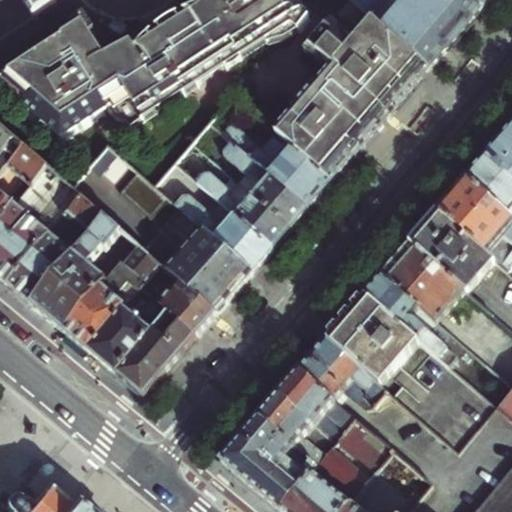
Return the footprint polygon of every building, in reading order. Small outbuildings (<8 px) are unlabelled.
[(0,0),(0,42),(56,7),(52,0),(51,0),(61,0),(64,1),(66,0),(0,0)] [(21,71),(0,83),(0,93),(19,110),(19,114),(20,117),(22,121),(23,122),(34,132),(38,127),(59,145),(103,117),(112,128),(127,139),(198,93),(223,70),(226,75),(268,49),(271,51),(278,51),(301,36),(311,22),(297,0),(211,0),(205,4),(211,13),(191,20),(173,31),(157,42),(150,47),(137,60),(133,53),(104,65),(96,52),(102,48),(86,23),(59,40),(62,45),(43,57),(39,52),(18,66),(21,71)] [(458,44),(484,13),(469,0),(346,0),(349,2),(431,74),(458,44)] [(495,0),(469,0),(484,13),(495,0)] [(426,80),(431,74),(349,2),(336,17),(341,21),(333,30),(330,27),(305,55),(318,67),(321,64),(331,72),(312,94),(310,91),(292,112),(296,114),(275,138),(333,188),(346,172),(376,138),(407,103),(426,80)] [(324,198),(333,188),(275,138),(259,156),(253,150),(253,146),(232,127),(222,138),(231,146),(310,215),(324,198)] [(511,130),(503,141),(487,160),(511,181),(511,130)] [(0,178),(7,169),(22,151),(0,131),(0,178)] [(303,223),(310,215),(231,146),(223,154),(224,161),(245,179),(238,187),(293,234),(303,223)] [(0,227),(46,171),(22,151),(7,169),(20,180),(4,200),(0,196),(0,227)] [(511,181),(487,160),(478,170),(466,183),(511,222),(511,181)] [(0,281),(9,289),(81,202),(46,171),(0,227),(0,281)] [(287,241),(293,234),(238,187),(229,196),(209,178),(204,178),(197,186),(222,208),(275,254),(287,241)] [(511,271),(511,222),(466,183),(455,196),(439,215),(496,265),(509,276),(511,271)] [(269,261),(275,254),(222,208),(212,220),(190,201),(183,202),(176,211),(179,213),(254,278),(269,261)] [(23,301),(31,308),(74,257),(60,244),(65,244),(69,238),(72,235),(72,230),(68,227),(71,223),(89,239),(104,221),(81,202),(9,289),(23,301)] [(238,296),(254,278),(179,213),(143,255),(160,269),(218,319),(238,296)] [(426,230),(411,247),(466,295),(469,297),(496,265),(439,215),(426,230)] [(160,269),(143,255),(104,221),(89,239),(74,257),(31,308),(52,325),(65,336),(123,266),(146,286),(160,269)] [(398,262),(382,280),(437,327),(439,328),(466,295),(411,247),(398,262)] [(141,293),(146,286),(123,266),(65,336),(79,347),(90,356),(141,293)] [(208,331),(218,319),(160,269),(146,286),(141,293),(169,318),(198,342),(208,331)] [(374,289),(367,298),(421,346),(451,372),(459,363),(429,336),(437,327),(382,280),(374,289)] [(118,379),(169,318),(141,293),(90,356),(107,370),(118,379)] [(358,309),(327,344),(381,391),(421,346),(367,298),(358,309)] [(145,402),(198,342),(169,318),(118,379),(131,390),(145,402)] [(346,395),(358,406),(369,415),(375,414),(389,398),(381,391),(327,344),(319,353),(310,364),(346,395)] [(301,376),(336,406),(346,395),(310,364),(301,376)] [(281,399),(338,450),(358,425),(336,406),(301,376),(291,387),(281,399)] [(511,398),(498,414),(511,425),(511,398)] [(318,472),(338,450),(281,399),(272,409),(261,422),(318,472)] [(278,511),(284,511),(318,472),(261,422),(254,429),(223,466),(255,493),(278,511)] [(348,511),(381,474),(395,458),(358,425),(338,450),(318,472),(284,511),(348,511)] [(415,511),(434,491),(395,458),(381,474),(393,484),(395,486),(412,500),(407,501),(397,511),(415,511)] [(511,511),(511,472),(479,511),(511,511)] [(381,474),(348,511),(383,511),(384,511),(376,504),(379,500),(383,501),(392,491),(392,489),(392,485),(393,484),(381,474)] [(51,487),(37,504),(27,495),(25,498),(17,491),(8,501),(17,508),(13,511),(128,511),(101,489),(98,487),(96,488),(94,488),(92,490),(91,492),(91,495),(92,497),(95,499),(87,508),(76,499),(72,504),(51,487)]
